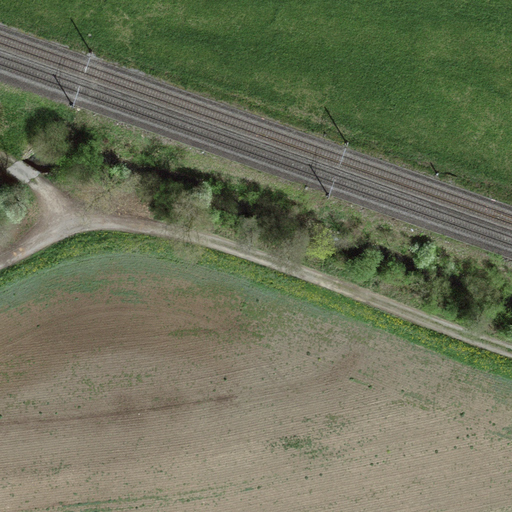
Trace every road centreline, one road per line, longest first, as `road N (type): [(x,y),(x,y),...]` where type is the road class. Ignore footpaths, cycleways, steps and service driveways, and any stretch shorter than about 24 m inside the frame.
road 1 (track): [(0,272),(100,228),(159,227),(323,278),(511,351)]
road 2 (track): [(0,162),(139,225)]
